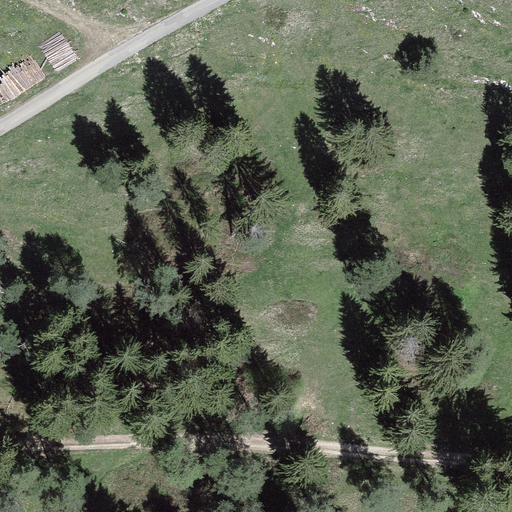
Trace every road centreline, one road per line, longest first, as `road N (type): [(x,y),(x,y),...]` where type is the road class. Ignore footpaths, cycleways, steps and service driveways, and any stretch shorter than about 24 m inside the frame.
road 1 (track): [(0,456),(316,453),(511,467)]
road 2 (unclassified): [(223,0),(0,130)]
